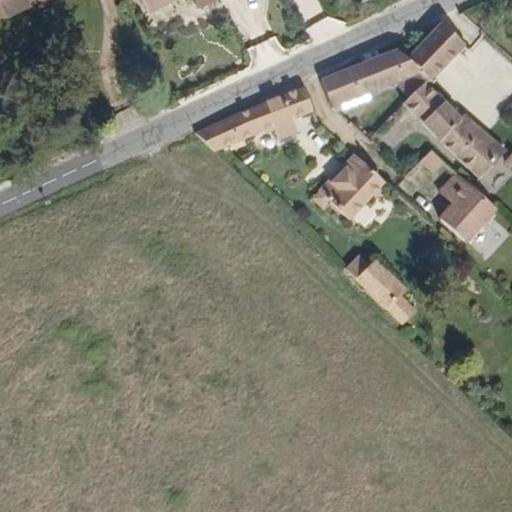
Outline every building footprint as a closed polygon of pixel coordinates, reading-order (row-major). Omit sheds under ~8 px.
[(9,0),(24,28),(78,0),(9,0)] [(154,0),(167,24),(208,3),(216,20),(237,10),(234,4),(240,0),(154,0)] [(463,39),(425,70),(440,83),(449,91),(483,64),(463,39)] [(339,92),(352,122),(431,87),(440,83),(425,70),(416,62),(339,92)] [(441,99),(447,93),(440,83),(431,87),(439,101),(441,99)] [(216,146),(237,165),(333,125),(321,99),(216,146)] [(419,121),(497,193),(511,177),(511,156),(482,128),(477,132),(441,99),(439,101),(419,121)] [(338,205),(367,232),(404,194),(361,155),(320,198),(332,210),(338,205)] [(454,188),(463,178),(451,166),(441,176),(454,188)] [(461,233),(485,256),(511,227),(511,222),(476,189),(459,207),(474,220),(461,233)] [(374,292),(387,279),(375,267),(361,281),(374,292)] [(417,309),(424,302),(393,272),(387,279),(374,292),(415,334),(429,321),(417,309)] [(415,334),(419,338),(433,324),(429,321),(415,334)]
